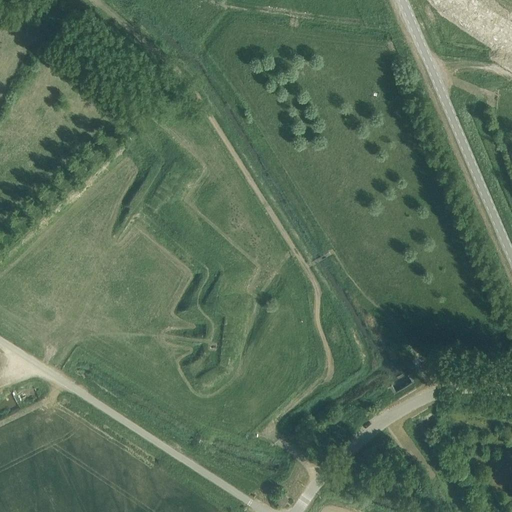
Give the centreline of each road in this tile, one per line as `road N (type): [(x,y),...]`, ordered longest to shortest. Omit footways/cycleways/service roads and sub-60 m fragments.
road 1 (track): [(313,263),(292,254),(251,323),(240,366),(212,393),(168,401),(77,343),(52,375)]
road 2 (track): [(135,0),(206,66),(326,255)]
road 3 (unclassified): [(264,511),(0,340)]
road 4 (unclassified): [(511,390),(433,393),(322,477)]
